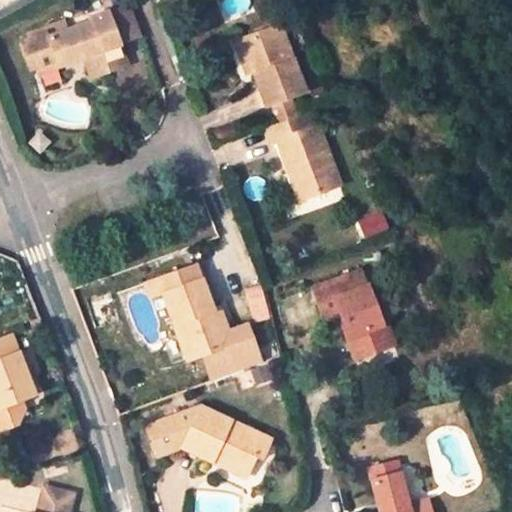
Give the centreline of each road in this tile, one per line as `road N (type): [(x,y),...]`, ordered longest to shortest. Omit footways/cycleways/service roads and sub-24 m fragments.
road 1 (unclassified): [(127,511),(22,208)]
road 2 (residential): [(22,208),(190,139)]
